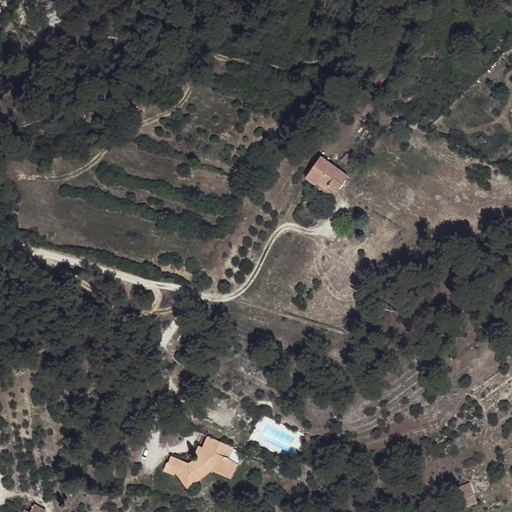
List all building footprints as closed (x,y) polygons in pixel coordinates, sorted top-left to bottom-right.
[(385,37),(391,40),(394,32),(387,30),(385,37)] [(377,67),(365,83),(374,90),(387,74),(377,67)] [(141,96),(134,102),(137,105),(134,109),(139,114),(149,104),(141,96)] [(360,136),(365,140),(370,132),(365,129),(360,136)] [(324,161),(318,169),(346,189),(351,181),(324,161)] [(318,169),(308,182),(319,190),(321,186),(330,192),(332,190),(341,196),(346,189),(318,169)] [(321,186),(319,190),(336,202),(341,196),(332,190),(330,192),(321,186)] [(205,433),(204,436),(228,446),(229,444),(205,433)] [(169,457),(164,468),(173,473),(181,484),(187,480),(188,482),(207,469),(202,463),(226,472),(232,460),(224,453),(228,446),(204,436),(201,442),(199,449),(198,451),(184,463),(169,457)] [(193,447),(199,449),(201,442),(196,440),(193,447)] [(187,480),(181,484),(185,490),(213,472),(223,477),(226,472),(202,463),(207,469),(188,482),(187,480)] [(460,490),(446,497),(452,508),(465,501),(460,490)] [(465,501),(452,508),(453,511),(460,511),(469,508),(465,501)]
